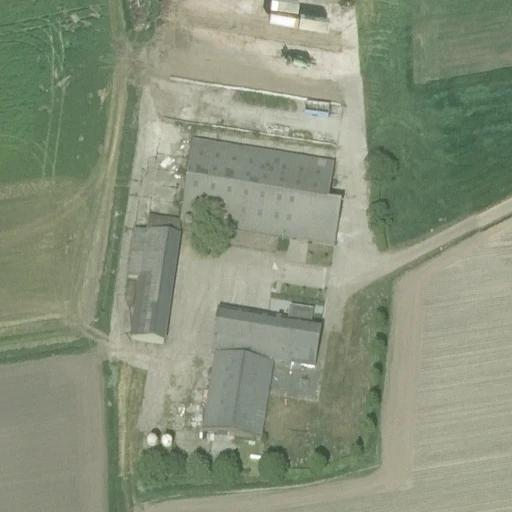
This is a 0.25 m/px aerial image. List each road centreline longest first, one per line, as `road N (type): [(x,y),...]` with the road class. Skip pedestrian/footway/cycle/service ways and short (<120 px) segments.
road 1 (track): [(0,343),(82,333),(140,365),(180,372)]
road 2 (track): [(101,511),(96,363),(104,344)]
